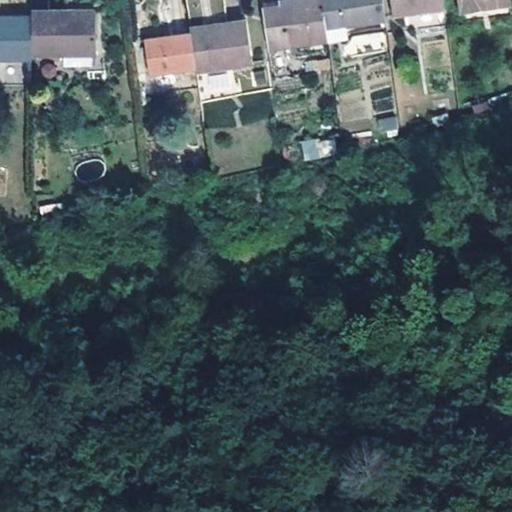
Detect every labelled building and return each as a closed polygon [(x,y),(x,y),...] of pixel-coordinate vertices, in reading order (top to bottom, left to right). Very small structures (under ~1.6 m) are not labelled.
[(268,47),(325,39),(325,29),(320,0),(286,0),(287,6),(278,7),(263,8),(268,47)] [(382,22),(378,0),(320,0),(325,29),(382,22)] [(386,0),(389,16),(442,10),(441,0),(386,0)] [(455,0),(457,15),(479,12),(478,2),(495,0),(455,0)] [(495,0),(478,2),(479,12),(510,8),(508,0),(495,0)] [(92,14),(27,13),(27,18),(27,58),(93,58),(92,14)] [(0,61),(14,62),(13,18),(0,18),(0,61)] [(13,18),(14,62),(27,61),(27,58),(27,18),(13,18)] [(191,68),(192,72),(252,64),(246,22),(186,28),(187,33),(191,68)] [(144,74),(191,68),(187,33),(140,40),(144,74)] [(336,154),(332,136),(300,143),(303,161),(336,154)]
